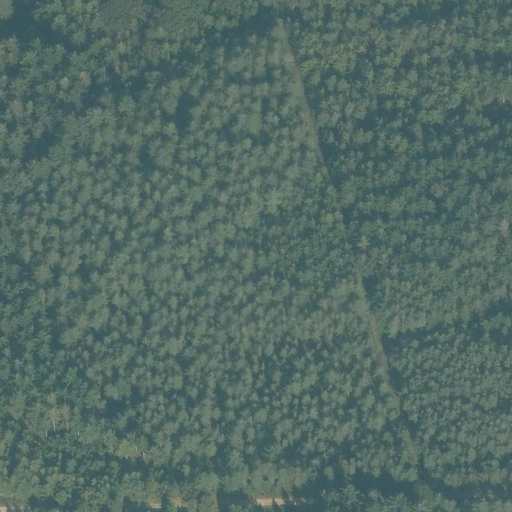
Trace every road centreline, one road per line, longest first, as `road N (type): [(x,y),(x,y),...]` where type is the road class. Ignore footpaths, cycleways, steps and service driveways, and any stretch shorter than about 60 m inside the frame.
road 1 (track): [(429,500),(270,0)]
road 2 (track): [(179,511),(429,500)]
